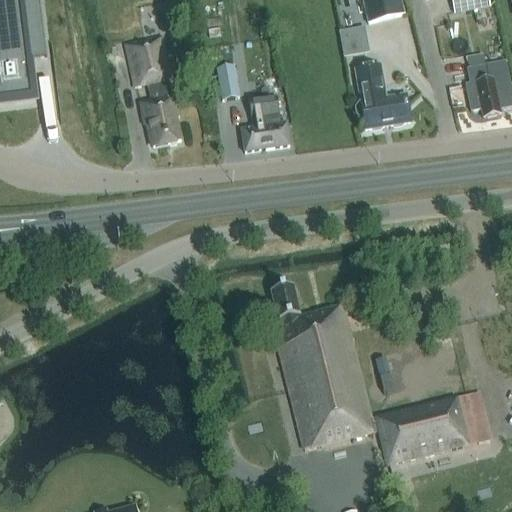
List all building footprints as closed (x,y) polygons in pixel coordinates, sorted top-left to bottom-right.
[(0,0),(0,104),(35,100),(31,61),(46,59),(39,0),(0,0)] [(403,17),(399,0),(362,0),(368,25),(403,17)] [(489,7),(487,0),(450,0),(454,14),(489,7)] [(340,32),(346,59),(372,53),(367,27),(340,32)] [(162,39),(125,47),(135,90),(146,88),(150,103),(140,105),(144,127),(147,127),(153,150),(181,144),(176,121),(179,120),(174,98),(172,98),(168,83),(171,82),(162,39)] [(196,49),(185,53),(190,73),(201,70),(196,49)] [(511,110),(511,96),(505,65),(486,69),(485,69),(469,72),(467,72),(470,87),(465,88),(471,115),(482,112),(483,121),(500,118),(500,113),(511,110)] [(238,99),(232,68),(216,71),(222,102),(238,99)] [(357,106),(354,111),(355,118),(360,121),(366,120),(368,132),(371,132),(373,133),(381,132),(383,130),(392,128),(395,130),(402,128),(404,126),(407,125),(410,125),(410,123),(407,124),(404,112),(406,112),(405,108),(404,108),(402,100),(406,100),(405,98),(402,99),(387,102),(381,69),(357,73),(355,73),(359,95),(362,95),(363,105),(357,106)] [(210,87),(209,76),(200,77),(202,88),(210,87)] [(241,134),(244,156),(289,149),(286,127),(279,128),(278,119),(279,119),(276,100),(248,104),(251,124),(255,123),(256,132),(241,134)] [(305,453),(379,435),(387,468),(467,448),(455,400),(370,422),(341,309),(300,320),(292,290),(270,296),(284,349),(279,350),(305,453)] [(372,301),(370,291),(357,294),(360,304),(372,301)] [(451,338),(450,327),(427,330),(428,342),(451,338)]
